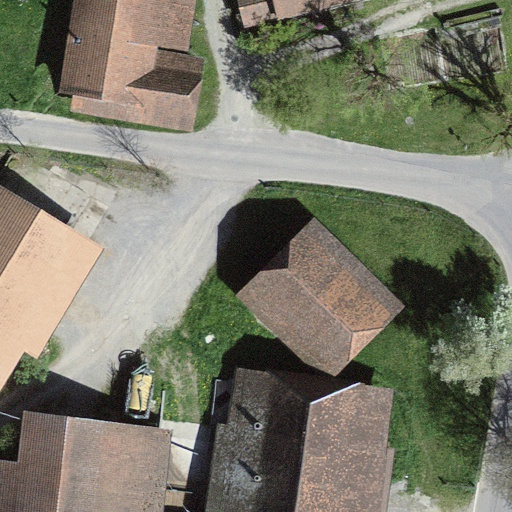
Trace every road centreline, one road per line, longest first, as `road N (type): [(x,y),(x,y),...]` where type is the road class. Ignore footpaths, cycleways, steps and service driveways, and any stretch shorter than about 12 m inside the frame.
road 1 (unclassified): [(0,127),(511,190)]
road 2 (track): [(460,0),(231,59)]
